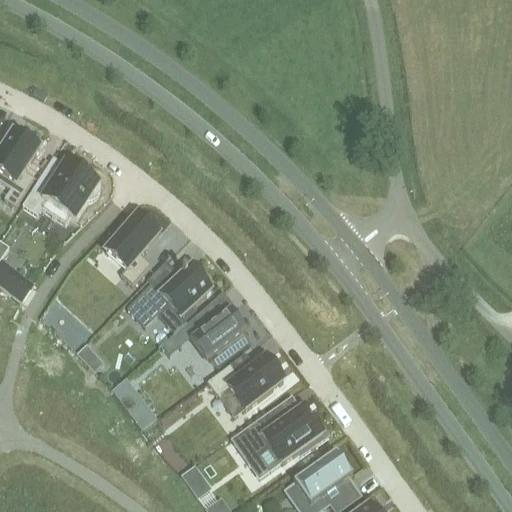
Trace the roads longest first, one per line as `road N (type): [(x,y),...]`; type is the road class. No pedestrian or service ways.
road 1 (residential): [(145,179),(245,278),(417,511)]
road 2 (tertiary): [(4,0),(172,105),(281,202),(335,264)]
road 3 (tertiary): [(357,247),(184,79),(64,0)]
road 4 (tertiary): [(335,264),(510,511)]
road 5 (residential): [(0,404),(24,325),(45,288),(145,179)]
road 6 (tertiary): [(511,464),(357,247)]
road 7 (unclassified): [(404,213),(370,0)]
road 8 (residential): [(0,88),(145,179)]
road 9 (unclassified): [(511,336),(443,269),(404,213)]
road 10 (residential): [(0,436),(51,454),(136,511)]
